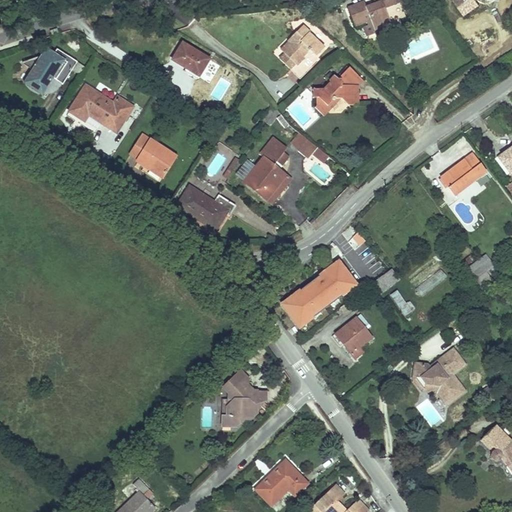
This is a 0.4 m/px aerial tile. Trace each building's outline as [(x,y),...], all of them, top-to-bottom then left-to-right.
[(364,2),(352,7),(357,19),(368,15),(371,20),(372,24),(376,34),(392,28),(384,8),(405,0),(377,0),(378,2),(375,4),(366,7),(364,2)] [(455,0),(453,1),(464,16),(479,6),(476,1),(474,0),(455,0)] [(357,19),(352,7),(348,8),(355,26),(371,20),(368,15),(357,19)] [(372,24),(364,27),(367,37),(376,34),(372,24)] [(289,43),(288,42),(281,50),(285,54),(295,64),(297,66),(304,58),(303,57),(309,50),(316,57),(324,48),(309,33),(310,32),(303,26),(296,33),(300,36),(296,40),(294,39),(289,43)] [(296,33),(287,42),(288,42),(289,43),(294,39),(296,40),(300,36),(296,33)] [(199,76),(209,59),(182,43),(172,60),(199,76)] [(77,62),(57,49),(54,54),(46,50),(40,59),(38,58),(22,63),(33,70),(24,84),(42,95),(55,75),(58,76),(55,80),(62,84),(63,85),(72,71),(77,62)] [(298,82),(318,60),(309,53),(290,75),(298,82)] [(285,54),(279,59),(290,69),(295,64),(285,54)] [(85,67),(77,62),(72,71),(80,76),(85,67)] [(363,81),(349,68),(340,77),(341,80),(338,80),(335,77),(329,82),(329,85),(325,89),(315,89),(312,92),(313,98),(316,98),(316,106),(315,108),(323,116),(327,111),(327,106),(331,102),(331,99),(339,99),(341,99),(348,106),(358,105),(357,95),(354,92),(354,86),(357,86),(363,81)] [(58,76),(55,75),(42,95),(50,94),(55,92),(61,85),(62,84),(55,80),(58,76)] [(42,95),(24,84),(25,86),(30,91),(34,93),(42,95)] [(113,104),(85,86),(69,112),(84,122),(88,115),(116,133),(133,107),(117,98),(113,104)] [(327,111),(339,99),(331,99),(331,102),(327,106),(327,111)] [(266,123),(276,109),(273,104),(262,120),(266,123)] [(276,109),(266,123),(270,126),(279,112),(276,109)] [(289,125),(281,115),(277,118),(284,128),(289,125)] [(307,140),(299,133),(291,142),(298,151),(307,140)] [(176,157),(142,135),(130,154),(138,159),(150,167),(148,169),(162,178),(176,157)] [(244,182),(244,183),(266,200),(285,176),(279,170),(273,166),(277,161),(282,165),(289,158),(283,153),(287,149),(273,138),(260,155),(264,158),(256,167),(244,182)] [(316,147),(307,140),(298,151),(307,158),(311,153),(316,147)] [(328,157),(316,147),(311,153),(323,163),(328,157)] [(511,150),(502,158),(511,171),(511,150)] [(214,178),(225,158),(218,154),(207,174),(214,178)] [(452,173),(451,171),(441,178),(442,178),(449,187),(455,196),(486,172),(472,154),(463,161),(465,164),(452,173)] [(511,171),(502,158),(500,156),(497,159),(509,176),(511,173),(511,171)] [(232,164),(236,167),(240,162),(235,158),(232,164)] [(150,167),(138,159),(137,161),(148,169),(150,167)] [(236,175),(244,182),(256,167),(247,160),(236,175)] [(282,165),(277,161),(273,166),(279,170),(282,165)] [(451,171),(452,173),(465,164),(463,161),(451,171)] [(228,179),(236,167),(232,164),(223,176),(228,179)] [(285,176),(266,200),(271,204),(291,180),(285,176)] [(449,187),(442,178),(439,180),(446,189),(449,187)] [(189,187),(177,207),(215,231),(226,214),(229,216),(236,206),(218,195),(214,203),(189,187)] [(348,241),(357,249),(365,241),(356,232),(348,241)] [(486,256),(480,260),(488,271),(494,267),(486,256)] [(488,271),(480,260),(468,269),(482,288),(494,279),(488,271)] [(281,305),(296,325),(312,314),(315,317),(341,297),(338,292),(353,281),(338,262),(319,277),(323,283),(305,297),(300,291),(281,305)] [(421,296),(446,276),(440,268),(415,288),(421,296)] [(371,285),(377,294),(397,278),(391,270),(371,285)] [(319,277),(300,291),(305,297),(323,283),(319,277)] [(338,292),(341,297),(357,285),(353,281),(338,292)] [(411,312),(397,291),(390,296),(405,317),(411,312)] [(340,308),(343,312),(353,305),(350,301),(340,308)] [(312,314),(296,325),(299,329),(315,317),(312,314)] [(348,327),(338,334),(346,344),(344,346),(355,360),(363,353),(359,348),(372,338),(356,318),(347,326),(348,327)] [(346,344),(338,334),(336,336),(344,346),(346,344)] [(453,349),(435,363),(437,366),(431,370),(429,368),(427,365),(415,363),(413,376),(420,377),(426,385),(425,392),(437,393),(446,406),(465,391),(453,375),(465,365),(453,349)] [(241,371),(222,388),(228,394),(228,400),(230,400),(230,405),(226,408),(226,417),(222,416),(222,427),(224,427),(224,430),(230,430),(230,427),(236,428),(244,420),(250,420),(257,414),(257,409),(266,401),(266,392),(257,392),(257,391),(253,390),(252,392),(249,395),(245,391),(248,388),(248,378),(241,371)] [(420,377),(413,376),(413,379),(422,391),(425,392),(426,385),(420,377)] [(511,441),(511,440),(496,425),(480,440),(492,452),(491,455),(491,458),(493,460),(496,461),(499,460),(501,458),(511,473),(511,441)] [(285,461),(255,490),(271,506),(288,489),(295,496),(308,484),(285,461)] [(149,490),(138,479),(133,485),(140,492),(118,511),(149,511),(155,507),(147,500),(143,496),(149,490)] [(345,494),(336,484),(310,509),(312,511),(368,511),(369,511),(359,499),(347,511),(338,501),(345,494)] [(153,494),(149,490),(143,496),(147,500),(153,494)]
